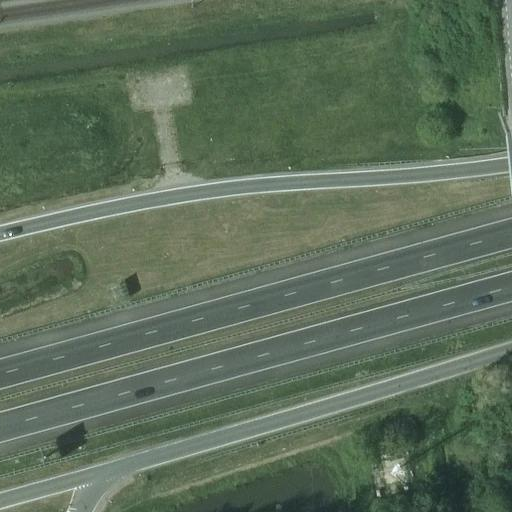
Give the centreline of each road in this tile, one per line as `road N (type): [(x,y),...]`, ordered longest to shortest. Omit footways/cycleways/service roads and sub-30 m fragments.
road 1 (motorway): [(0,430),(511,289)]
road 2 (motorway): [(511,234),(0,375)]
road 3 (motorway): [(511,166),(174,197),(0,234)]
road 4 (motorway): [(112,473),(511,350)]
